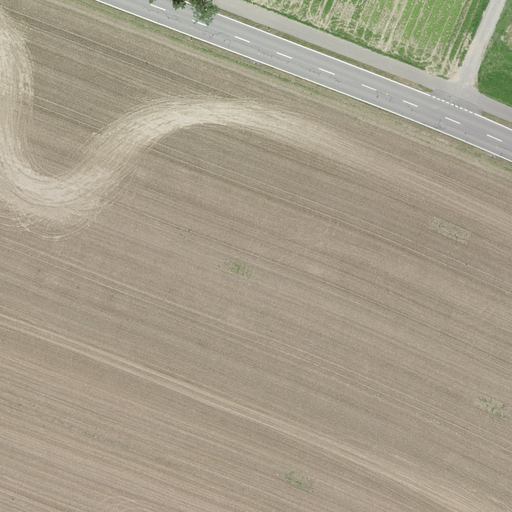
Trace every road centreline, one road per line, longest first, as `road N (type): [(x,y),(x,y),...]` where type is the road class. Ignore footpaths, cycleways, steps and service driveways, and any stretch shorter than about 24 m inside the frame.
road 1 (secondary): [(511,145),(140,0)]
road 2 (track): [(499,0),(448,118)]
